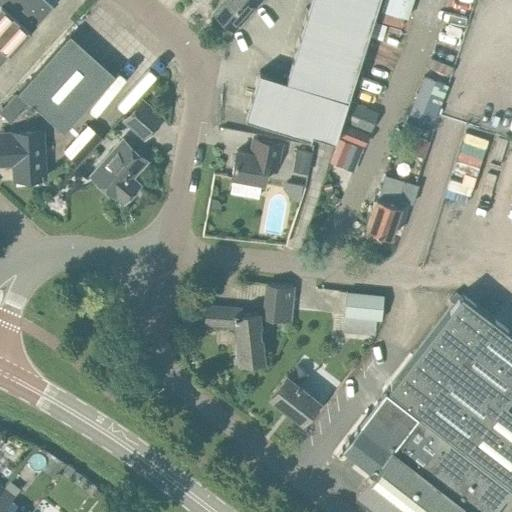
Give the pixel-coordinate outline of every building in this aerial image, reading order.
[(0,0),(0,60),(53,2),(50,0),(0,0)] [(217,0),(211,8),(233,27),(256,0),(217,0)] [(354,76),(377,0),(304,0),(289,49),(287,55),(354,76)] [(63,131),(114,74),(69,34),(18,91),(63,131)] [(347,98),(354,76),(287,55),(280,77),(323,90),(347,98)] [(252,86),(243,113),(265,120),(310,133),(323,90),(280,77),(259,70),(254,86),(252,86)] [(408,112),(433,122),(448,85),(423,75),(408,112)] [(334,139),(347,98),(323,90),(310,133),(320,136),(321,135),(334,139)] [(144,138),(161,118),(141,100),(124,120),(144,138)] [(371,131),(378,112),(351,101),(343,120),(371,131)] [(402,127),(427,136),(432,124),(407,114),(402,127)] [(369,133),(344,123),(339,135),(364,145),(369,133)] [(87,124),(63,150),(78,164),(102,137),(87,124)] [(45,177),(43,129),(0,131),(0,164),(12,164),(13,179),(45,177)] [(235,150),(230,176),(233,177),(260,182),(263,182),(267,161),(279,162),(283,142),(264,139),(253,137),(250,153),(235,150)] [(121,203),(138,184),(131,177),(146,161),(121,139),(90,175),(121,203)] [(295,147),(292,170),(308,173),(312,150),(295,147)] [(411,204),(417,184),(384,174),(377,197),(375,197),(365,229),(390,238),(401,205),(398,204),(399,200),(411,204)] [(211,198),(210,206),(219,208),(220,203),(217,199),(211,198)] [(291,321),(294,286),(266,283),(262,318),(291,321)] [(346,291),(343,316),(382,320),(384,294),(346,290),(346,291)] [(388,388),(511,482),(511,406),(506,402),(511,393),(511,331),(461,292),(388,388)] [(240,313),(241,307),(205,304),(204,324),(234,326),(238,363),(263,361),(258,311),(240,313)] [(335,318),(332,343),(368,347),(370,322),(335,318)] [(348,363),(340,373),(346,378),(354,367),(348,363)] [(298,383),(306,372),(296,364),(288,375),(285,373),(267,397),(302,423),(319,400),(298,383)] [(377,511),(492,511),(511,487),(511,482),(388,388),(386,391),(385,390),(340,448),(372,472),(354,495),(377,511)] [(0,511),(8,511),(4,509),(15,496),(5,488),(0,493),(0,511)]
